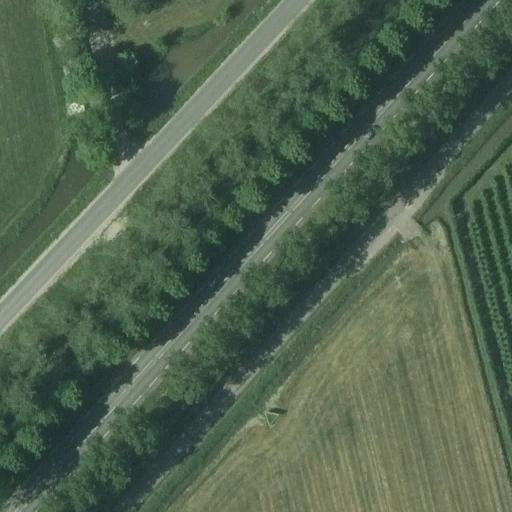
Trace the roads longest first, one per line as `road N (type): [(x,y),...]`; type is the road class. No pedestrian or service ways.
road 1 (primary): [(20,511),(481,0)]
road 2 (unclassified): [(118,511),(511,80)]
road 3 (tertiary): [(0,316),(296,0)]
